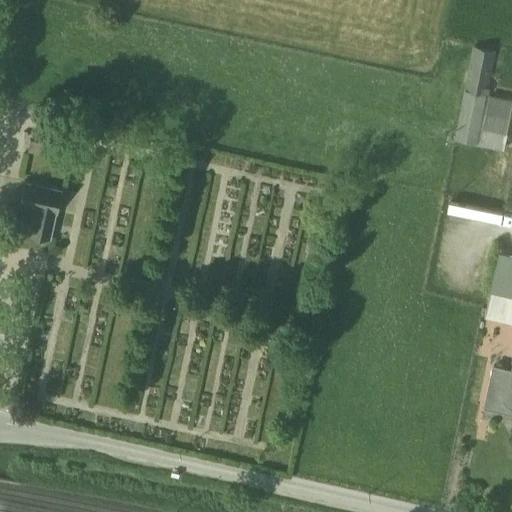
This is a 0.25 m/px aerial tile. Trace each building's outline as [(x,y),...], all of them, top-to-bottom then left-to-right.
[(496,53),(475,48),(466,90),(487,95),(488,95),(490,89),(488,88),(496,53)] [(487,95),(466,90),(456,139),(477,144),(487,95)] [(511,100),(488,95),(487,95),(477,144),(477,145),(504,151),(511,113),(511,100)] [(61,147),(30,140),(28,152),(59,158),(61,147)] [(63,192),(27,184),(22,206),(37,209),(31,235),(51,239),(57,213),(58,213),(63,192)] [(511,301),(492,298),(488,317),(511,322),(511,301)] [(511,370),(494,367),(485,408),(511,413),(511,370)]
